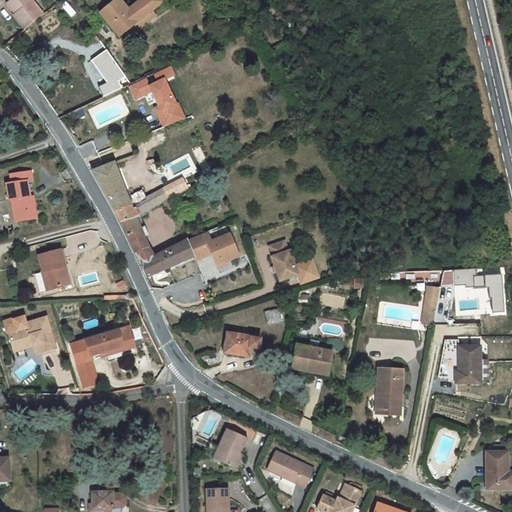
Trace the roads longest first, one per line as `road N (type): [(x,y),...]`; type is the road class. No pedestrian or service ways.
road 1 (residential): [(186,375),(449,504)]
road 2 (residential): [(59,137),(186,375)]
road 3 (unknown): [(394,479),(416,430),(445,291)]
road 4 (secondary): [(511,179),(472,0)]
road 5 (residential): [(0,400),(84,401),(180,386)]
road 6 (unknown): [(266,291),(184,315),(139,290)]
road 7 (residential): [(183,511),(180,386)]
